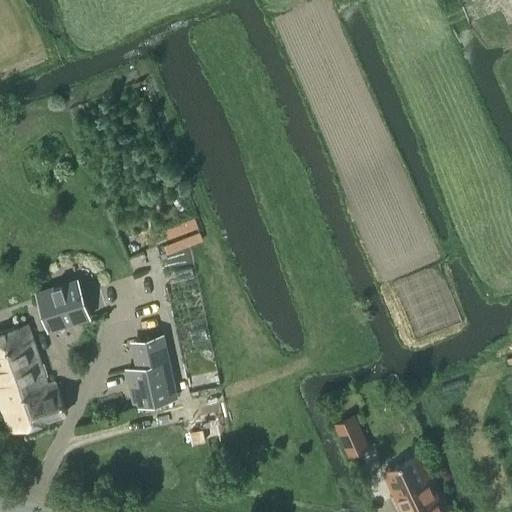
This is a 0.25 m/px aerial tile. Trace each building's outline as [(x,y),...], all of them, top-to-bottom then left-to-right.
[(37,291),(49,330),(89,317),(77,278),(37,291)] [(0,400),(11,431),(67,413),(56,382),(47,384),(27,324),(0,332),(0,400)] [(127,368),(135,404),(135,405),(176,396),(168,361),(167,361),(162,333),(137,341),(142,365),(127,368)] [(354,414),(335,423),(349,455),(353,453),(368,447),(358,424),(354,414)] [(398,463),(395,465),(407,491),(396,496),(403,511),(443,511),(416,454),(402,461),(401,459),(398,461),(398,463)]
